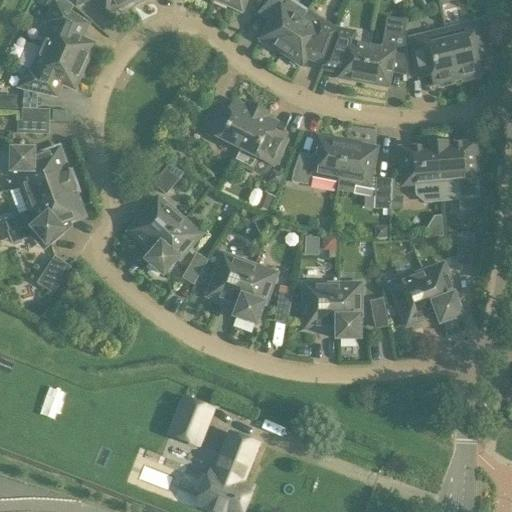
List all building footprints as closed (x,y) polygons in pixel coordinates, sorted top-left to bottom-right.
[(50,26),(40,48),(40,49),(85,69),(96,45),(77,37),(84,23),(68,16),(73,7),(64,0),(56,0),(46,24),(50,26)] [(95,0),(105,17),(116,12),(121,13),(133,7),(129,0),(64,0),(73,7),(74,8),(90,0),(95,0)] [(212,0),(241,13),(246,0),(212,0)] [(273,50),(274,48),(281,53),(307,12),(288,0),(287,0),(270,0),(261,10),(274,19),(259,43),(273,50)] [(287,59),(300,69),(315,44),(328,52),(337,30),(337,29),(326,25),(307,12),(281,53),(289,57),(287,59)] [(477,79),(476,76),(481,75),(475,48),(486,45),(481,22),(445,31),(457,81),(462,80),(463,83),(477,79)] [(337,30),(328,52),(342,55),(337,79),(363,84),(369,47),(353,44),(355,33),(337,30)] [(454,85),(453,82),(457,81),(445,31),(410,40),(415,63),(427,60),(434,87),(439,86),(439,89),(454,85)] [(396,43),(394,51),(369,47),(363,84),(388,88),(394,55),(406,57),(406,45),(396,43)] [(85,69),(40,49),(40,48),(36,46),(17,89),(51,97),(56,84),(75,92),(85,69)] [(4,112),(16,112),(16,99),(5,99),(4,112)] [(238,149),(257,110),(247,105),(245,108),(234,103),(230,111),(225,113),(214,108),(202,131),(238,149)] [(71,120),(71,110),(51,109),(50,120),(71,120)] [(48,123),(49,111),(23,110),(22,122),(48,123)] [(268,116),(257,110),(238,149),(231,162),(252,173),(258,160),(273,167),(285,143),(275,138),(273,132),(277,124),(267,119),(268,116)] [(48,135),(48,123),(22,122),(18,122),(18,134),(48,135)] [(317,138),(313,157),(300,154),(293,173),(291,183),(308,186),(310,176),(339,182),(337,192),(347,141),(335,138),(333,141),(317,138)] [(361,146),(360,143),(347,141),(337,192),(353,195),(375,199),(376,181),(371,180),(377,150),(361,146)] [(475,154),(462,155),(461,145),(451,146),(451,143),(437,144),(442,201),(477,198),(476,180),(477,180),(475,154)] [(404,186),(414,185),(415,197),(424,203),(442,201),(437,144),(423,145),(423,148),(413,149),(414,158),(402,159),(404,186)] [(23,188),(69,171),(67,166),(65,166),(59,149),(34,158),(34,152),(12,152),(12,173),(17,173),(23,188)] [(166,194),(183,175),(171,165),(155,185),(166,194)] [(31,211),(77,194),(79,193),(73,176),(71,177),(69,171),(23,188),(31,211)] [(283,175),(272,172),(269,182),(279,186),(283,175)] [(390,210),(391,198),(391,180),(376,180),(376,181),(375,199),(375,210),(390,210)] [(77,200),(79,200),(77,194),(31,211),(5,221),(8,231),(7,232),(9,237),(32,229),(46,246),(50,243),(52,246),(62,237),(59,234),(63,232),(59,227),(84,218),(77,200)] [(159,248),(183,220),(158,198),(128,233),(140,244),(142,242),(146,245),(144,247),(153,255),(159,248)] [(391,198),(390,210),(402,210),(402,198),(391,198)] [(183,220),(159,248),(153,255),(147,262),(163,276),(181,256),(183,258),(201,236),(183,220)] [(377,240),(387,239),(386,229),(377,229),(377,240)] [(319,237),(307,237),(306,253),(319,254),(319,237)] [(323,246),(328,250),(336,250),(336,237),(323,238),(323,246)] [(461,237),(457,264),(469,266),(473,239),(461,237)] [(239,309),(254,266),(222,255),(207,298),(223,304),(223,302),(228,303),(227,305),(239,309)] [(194,285),(207,263),(197,257),(184,279),(194,285)] [(55,259),(38,284),(54,294),(70,269),(55,259)] [(421,273),(438,316),(441,325),(461,317),(452,292),(454,291),(444,264),(421,273)] [(254,266),(239,309),(235,318),(255,326),(263,306),(265,307),(277,275),(254,266)] [(438,316),(421,273),(389,285),(394,298),(383,302),(386,319),(400,313),(406,328),(422,322),(421,320),(426,318),(426,320),(438,316)] [(337,331),(337,285),(303,285),(303,331),(320,331),(320,329),(325,329),(325,331),(337,331)] [(337,285),(337,331),(338,340),(359,340),(359,313),(361,313),(361,285),(337,285)] [(292,298),(290,298),(292,289),(281,287),(275,321),(287,323),(292,298)] [(388,327),(386,319),(383,302),(383,301),(371,303),(376,329),(388,327)] [(194,444),(208,410),(184,400),(170,435),(194,444)] [(241,484),(256,446),(231,436),(215,474),(211,472),(198,506),(213,511),(242,511),(252,489),(241,484)]
